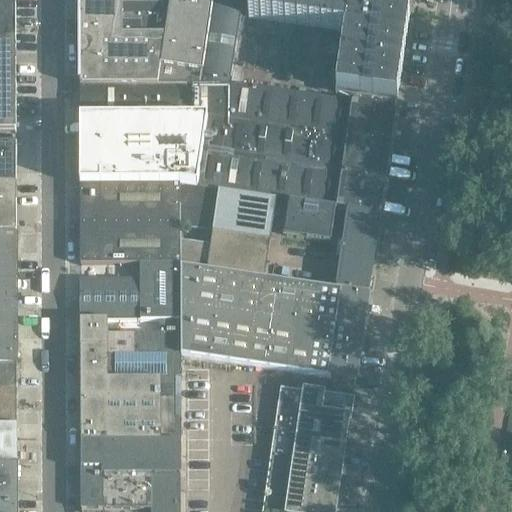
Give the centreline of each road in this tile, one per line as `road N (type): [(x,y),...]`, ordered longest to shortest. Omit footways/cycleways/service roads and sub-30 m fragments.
road 1 (unclassified): [(374,511),(457,0)]
road 2 (unclassified): [(51,0),(52,511)]
